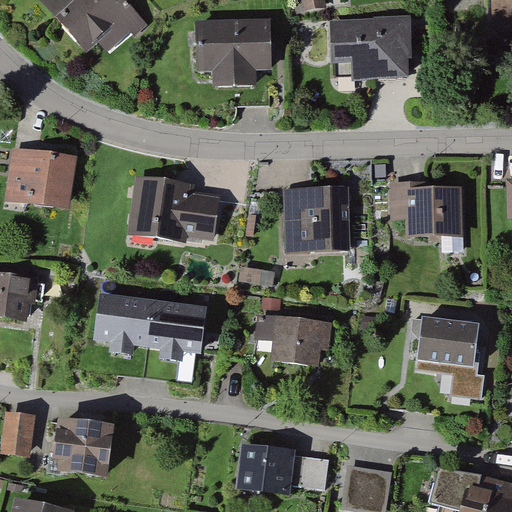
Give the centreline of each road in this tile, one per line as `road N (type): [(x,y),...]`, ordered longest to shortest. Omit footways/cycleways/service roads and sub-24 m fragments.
road 1 (residential): [(0,55),(77,113),(171,141),(511,141)]
road 2 (residential): [(0,394),(213,413),(511,462)]
